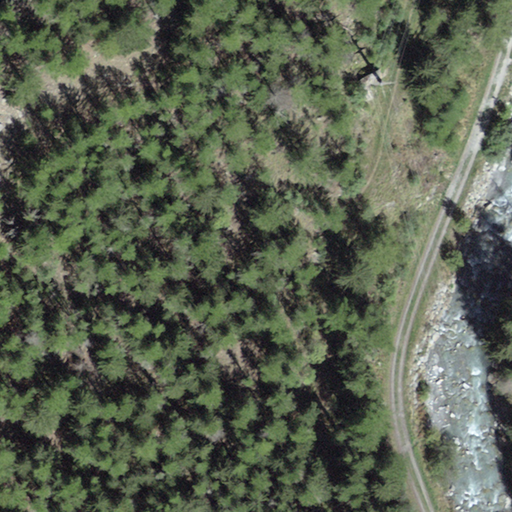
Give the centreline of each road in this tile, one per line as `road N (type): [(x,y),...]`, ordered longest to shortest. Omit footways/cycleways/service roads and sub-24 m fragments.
road 1 (track): [(325,502),(322,297),(337,225),(362,188),(416,0)]
road 2 (track): [(511,27),(410,308),(394,375),(394,406),(428,511)]
